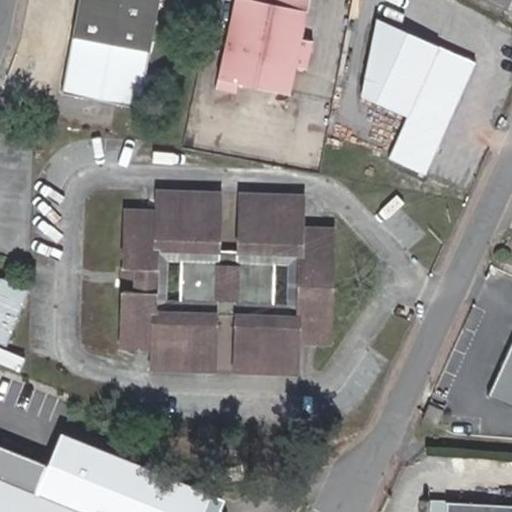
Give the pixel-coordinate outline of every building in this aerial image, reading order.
[(78,0),(62,90),(139,105),(158,0),(78,0)] [(309,0),(233,0),(216,89),(235,93),(237,83),(290,94),(296,66),(307,69),(313,40),(302,38),(309,0)] [(410,115),(390,157),(424,173),(476,65),(378,18),(364,93),(410,115)] [(0,130),(3,132),(8,116),(0,112),(0,130)] [(156,245),(219,248),(220,192),(158,190),(157,209),(126,208),(119,332),(119,345),(152,346),(152,367),(214,370),(216,315),(171,312),(153,311),(156,245)] [(299,318),(236,316),(234,370),(296,373),(298,341),(330,342),(335,247),(335,228),(303,226),(304,196),(241,193),(239,249),(302,253),(301,261),(299,318)] [(219,248),(156,245),(153,311),(171,312),(216,315),(236,316),(299,318),(301,261),(302,253),(239,249),(219,248)] [(0,341),(4,343),(26,287),(0,277),(0,341)] [(511,340),(487,396),(511,407),(511,340)] [(421,420),(436,426),(443,411),(428,403),(421,420)] [(46,458),(6,444),(0,441),(0,511),(92,511),(35,489),(46,458)] [(511,511),(511,505),(429,501),(428,511),(511,511)]
